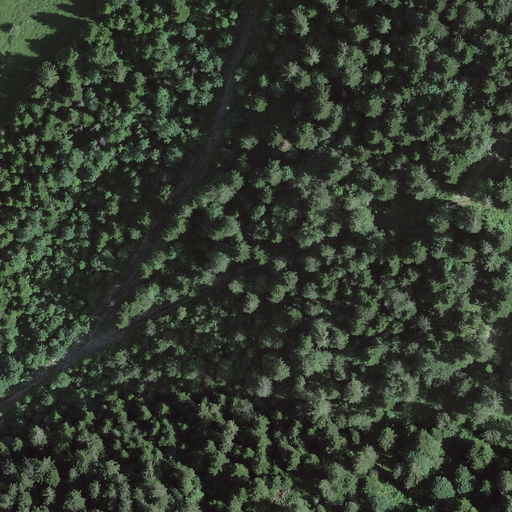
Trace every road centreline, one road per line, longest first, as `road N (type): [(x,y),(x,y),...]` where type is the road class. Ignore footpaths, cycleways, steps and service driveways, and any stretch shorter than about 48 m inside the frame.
road 1 (track): [(511,135),(459,197),(271,261),(77,353),(0,402)]
road 2 (track): [(77,353),(225,97),(259,0)]
